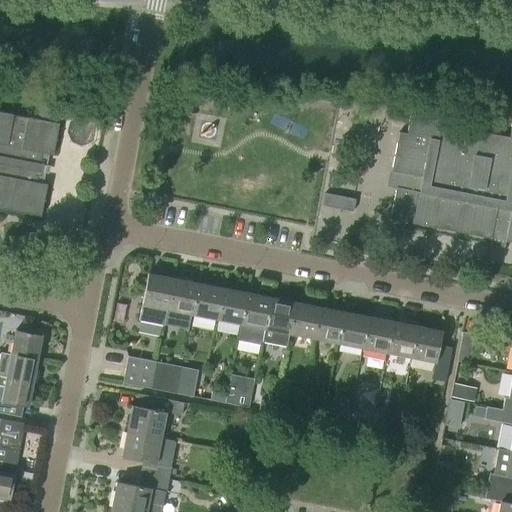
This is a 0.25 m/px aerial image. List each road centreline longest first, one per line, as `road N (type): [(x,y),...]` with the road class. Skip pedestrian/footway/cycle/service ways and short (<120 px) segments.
road 1 (residential): [(511,306),(102,230)]
road 2 (residential): [(102,230),(154,0)]
road 3 (residential): [(49,511),(88,308)]
